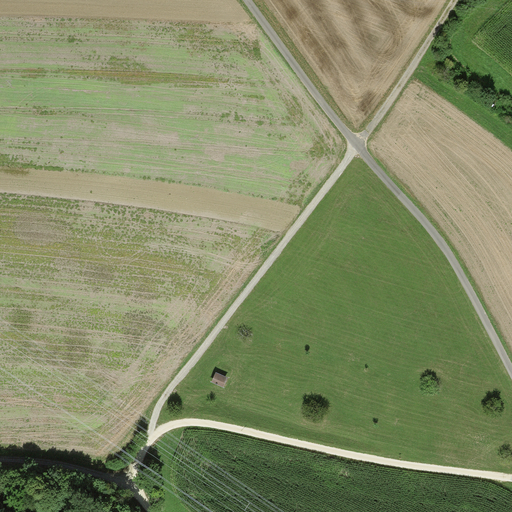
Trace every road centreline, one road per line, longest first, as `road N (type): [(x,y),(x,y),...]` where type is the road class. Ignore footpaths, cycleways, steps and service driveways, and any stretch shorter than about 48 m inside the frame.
road 1 (track): [(453,0),(369,128),(163,397),(132,484)]
road 2 (track): [(245,0),(432,234),(511,375)]
road 3 (track): [(148,439),(185,422),(216,425),(363,458),(511,479)]
road 4 (track): [(132,484),(0,460)]
